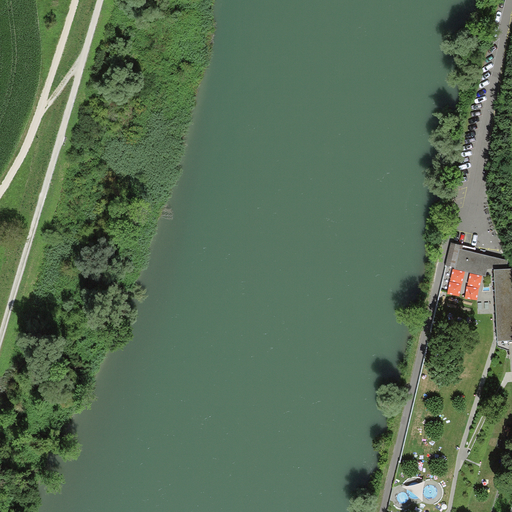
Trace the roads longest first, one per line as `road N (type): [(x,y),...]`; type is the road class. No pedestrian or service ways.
road 1 (track): [(100,0),(0,331)]
road 2 (residential): [(509,0),(472,221)]
road 3 (track): [(0,192),(39,113),(75,0)]
